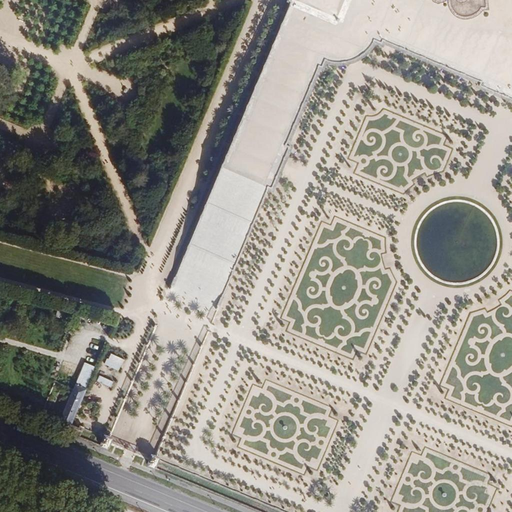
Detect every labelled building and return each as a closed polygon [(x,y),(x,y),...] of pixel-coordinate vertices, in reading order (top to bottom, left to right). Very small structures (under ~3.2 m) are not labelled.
[(511,46),(399,0),(352,0),(349,10),(344,22),(341,21),(338,22),(337,25),(294,6),(172,292),(192,301),(216,311),(218,307),(267,187),(271,188),(289,144),(286,143),(319,65),(322,66),(325,60),(332,61),(338,62),(346,61),(353,59),(359,56),(363,53),(368,49),(371,44),(373,39),(382,42),(383,38),(482,79),(479,85),(511,98),(511,46)] [(81,361),(91,366),(95,356),(85,351),(81,361)] [(112,351),(107,363),(121,370),(126,358),(112,351)] [(91,366),(81,361),(56,421),(67,426),(91,366)] [(101,375),(99,381),(113,386),(115,380),(101,375)]
